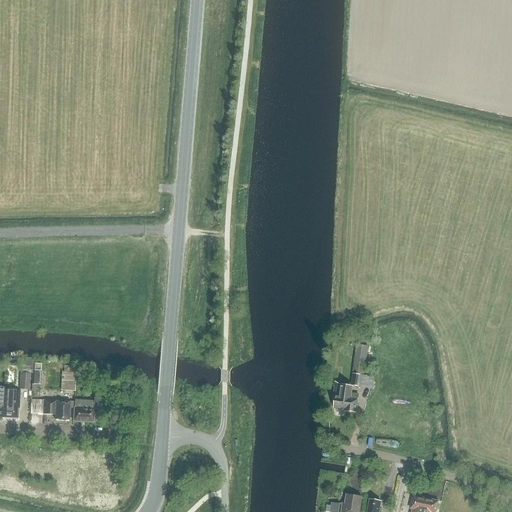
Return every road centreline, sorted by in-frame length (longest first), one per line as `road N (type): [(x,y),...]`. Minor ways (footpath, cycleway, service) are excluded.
road 1 (secondary): [(197,0),(161,438)]
road 2 (track): [(0,231),(170,228),(226,235)]
road 3 (unclassified): [(511,499),(341,447)]
